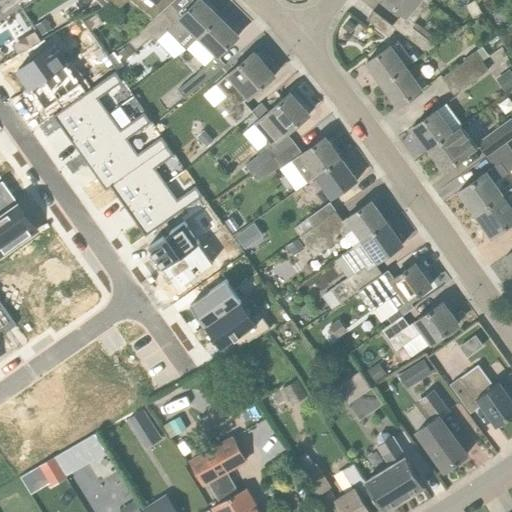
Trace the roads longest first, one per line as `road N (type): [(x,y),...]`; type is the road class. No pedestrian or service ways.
road 1 (residential): [(511,334),(324,62),(299,38)]
road 2 (residential): [(134,300),(0,106)]
road 3 (residential): [(0,392),(134,300)]
